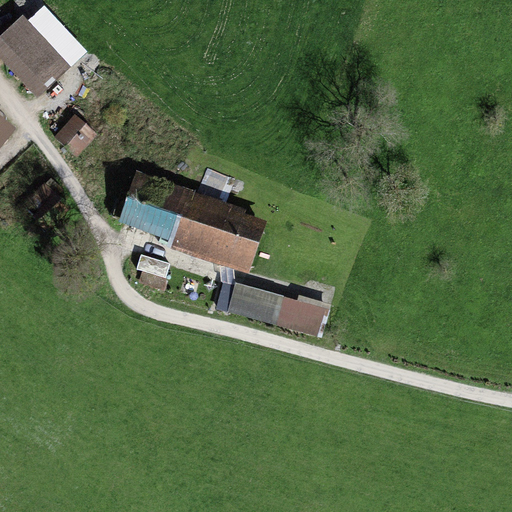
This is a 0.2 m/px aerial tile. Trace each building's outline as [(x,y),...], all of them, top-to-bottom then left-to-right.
[(24,23),(0,47),(0,62),(43,104),(75,72),(24,23)] [(76,121),(57,141),(72,155),(91,135),(76,121)] [(0,158),(16,139),(0,125),(0,158)] [(276,231),(145,182),(124,237),(255,286),(276,231)] [(45,191),(25,213),(53,237),(73,215),(45,191)] [(323,333),(329,305),(236,285),(230,313),(323,333)]
